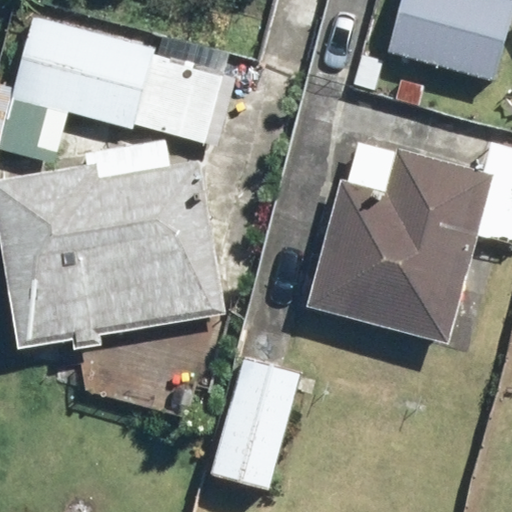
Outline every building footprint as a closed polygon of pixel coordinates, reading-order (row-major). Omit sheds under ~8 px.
[(412,0),(398,58),(490,81),(509,0),(412,0)] [(29,33),(15,89),(210,137),(224,81),(29,33)] [(334,318),(442,341),(475,193),(367,169),(334,318)] [(0,201),(0,229),(18,343),(202,313),(179,172),(0,201)] [(214,479),(264,493),(298,382),(248,367),(214,479)]
